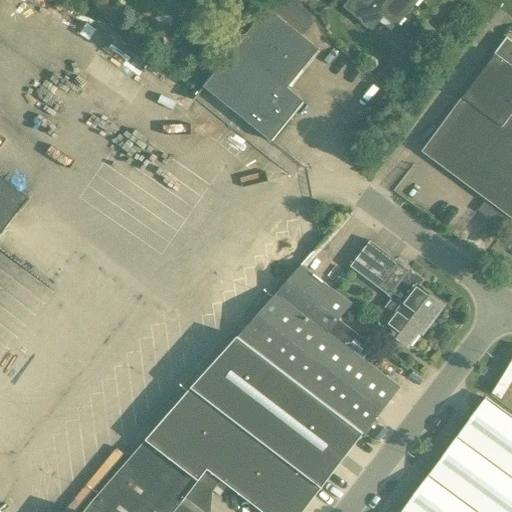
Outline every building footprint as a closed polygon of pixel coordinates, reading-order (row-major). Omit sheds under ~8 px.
[(299,0),(275,0),(205,87),(272,142),(305,101),(289,88),(320,50),(302,35),(315,19),(299,6),(302,2),(299,0)] [(336,0),(344,7),(371,29),(383,15),(396,26),(417,0),(336,0)] [(511,41),(508,39),(507,38),(463,98),(429,144),(430,157),(475,191),(475,192),(487,201),(480,210),(507,230),(511,223),(511,41)] [(424,48),(415,41),(384,78),(394,86),(424,48)] [(0,235),(29,198),(0,175),(0,235)] [(408,269),(408,270),(370,242),(351,267),(388,296),(388,297),(392,300),(383,311),(393,318),(384,329),(408,347),(425,325),(428,327),(444,307),(418,288),(423,281),(408,269)] [(300,265),(276,292),(344,345),(353,333),(337,320),(350,303),(300,265)] [(364,433),(399,388),(344,345),(276,292),(237,335),(252,347),(364,433)] [(303,511),(364,433),(236,336),(146,439),(199,480),(207,469),(262,511),(303,511)] [(511,511),(511,418),(488,400),(404,511),(511,511)] [(199,480),(146,439),(91,503),(102,511),(193,511),(182,503),(199,480)]
